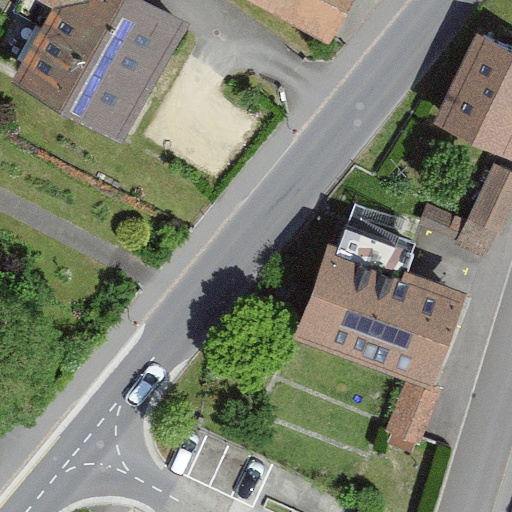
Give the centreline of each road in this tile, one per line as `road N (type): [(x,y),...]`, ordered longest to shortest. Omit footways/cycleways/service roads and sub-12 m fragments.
road 1 (tertiary): [(82,444),(451,0)]
road 2 (residential): [(511,362),(466,511)]
road 3 (residential): [(82,444),(185,511)]
